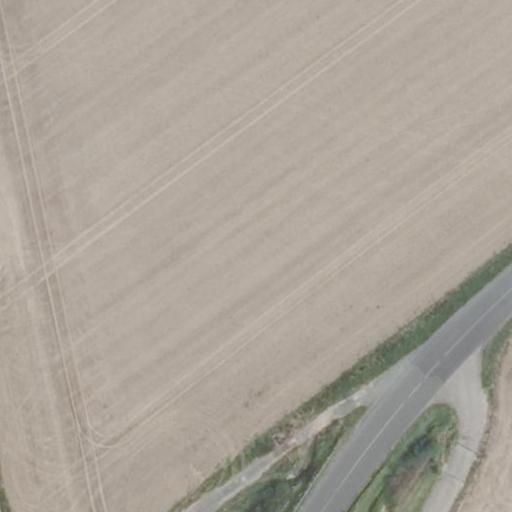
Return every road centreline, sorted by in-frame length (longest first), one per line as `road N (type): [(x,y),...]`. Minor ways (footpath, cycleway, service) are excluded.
road 1 (tertiary): [(511,287),(428,368),(319,511)]
road 2 (track): [(200,511),(333,412),(380,389),(416,383)]
